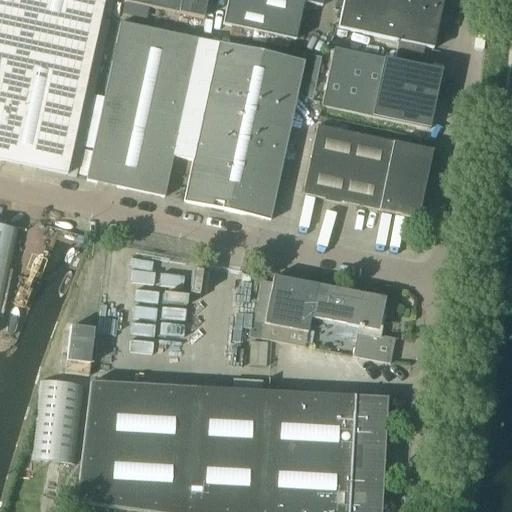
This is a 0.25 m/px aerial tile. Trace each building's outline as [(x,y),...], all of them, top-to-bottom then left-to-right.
[(0,0),(0,162),(3,163),(37,170),(66,177),(66,176),(102,10),(103,7),(104,0),(0,0)] [(125,0),(125,3),(203,20),(207,0),(125,0)] [(228,0),(223,25),(295,41),(303,3),(321,7),(323,0),(228,0)] [(343,0),(337,30),(433,51),(443,0),(343,0)] [(173,158),(198,40),(120,23),(86,183),(164,200),(173,158)] [(198,40),(173,158),(192,162),(183,203),(270,222),(297,97),(312,101),(321,59),(303,55),(302,63),(198,40)] [(428,131),(435,101),(441,72),(334,49),(321,108),(428,131)] [(302,196),(418,220),(432,152),(317,127),(302,196)] [(0,313),(18,231),(0,227),(0,313)] [(17,339),(36,346),(65,271),(46,264),(17,339)] [(317,303),(321,287),(273,277),(272,284),(261,282),(249,338),(277,344),(304,349),(307,336),(309,324),(310,320),(313,303),(317,303)] [(385,299),(321,287),(317,303),(313,303),(310,320),(358,329),(352,358),(390,365),(396,336),(378,333),(385,299)] [(79,377),(84,337),(85,329),(61,326),(55,374),(79,377)] [(76,462),(85,387),(41,382),(32,457),(76,462)] [(381,451),(381,440),(383,400),(91,384),(81,463),(76,505),(131,511),(377,511),(380,464),(388,464),(389,456),(385,451),(381,451)]
